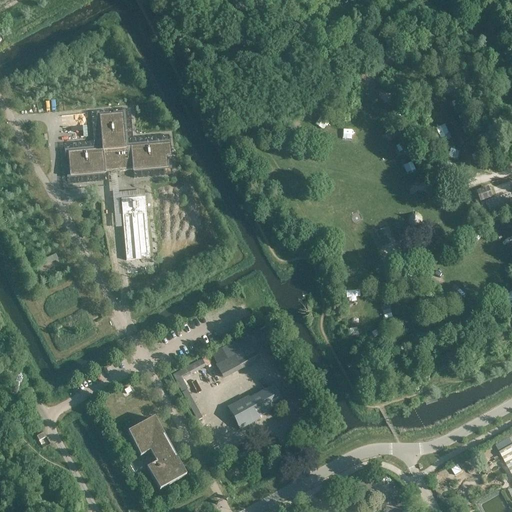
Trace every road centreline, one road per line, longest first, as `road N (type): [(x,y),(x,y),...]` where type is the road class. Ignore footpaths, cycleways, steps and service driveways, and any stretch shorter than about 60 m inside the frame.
road 1 (residential): [(228,511),(146,363)]
road 2 (unclassified): [(250,511),(359,452),(403,451)]
